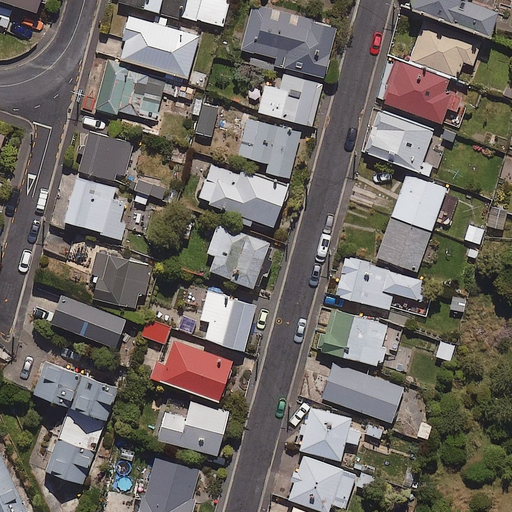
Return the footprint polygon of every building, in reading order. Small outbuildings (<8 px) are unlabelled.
[(37,0),(0,0),(32,12),(37,0)] [(134,0),(221,27),(228,0),(134,0)] [(337,27),(254,0),(239,45),(276,57),(274,62),(320,77),(337,27)] [(412,0),(410,7),(490,33),(498,9),(471,0),(412,0)] [(198,36),(128,14),(121,36),(125,38),(119,56),(185,77),(198,36)] [(480,39),(422,21),(409,61),(457,77),(462,60),(472,63),(480,39)] [(448,78),(397,59),(382,99),(457,128),(463,113),(455,109),(460,95),(444,89),(448,78)] [(106,61),(93,106),(116,113),(117,108),(154,119),(162,91),(178,96),(182,83),(106,61)] [(321,83),(283,72),(279,88),(265,84),(257,110),(309,125),(321,83)] [(217,106),(202,103),(195,132),(210,136),(217,106)] [(432,161),(422,158),(432,126),(378,108),(364,152),(429,172),(432,161)] [(300,131),(248,117),(238,153),(267,161),(264,170),(288,177),(300,131)] [(133,143),(89,130),(78,168),(113,178),(115,171),(124,174),(133,143)] [(270,226),(286,185),(241,168),(238,176),(211,166),(198,198),(270,226)] [(391,215),(431,229),(446,187),(406,173),(391,215)] [(115,187),(78,174),(63,217),(119,237),(124,223),(118,221),(125,203),(111,198),(115,187)] [(166,188),(136,178),(132,191),(136,193),(134,199),(149,204),(151,197),(162,200),(166,188)] [(431,229),(391,215),(377,256),(416,270),(431,229)] [(486,229),(467,223),(462,239),(480,245),(486,229)] [(262,274),(267,276),(271,259),(264,257),(269,240),(214,224),(206,253),(214,255),(208,273),(258,287),(262,274)] [(152,268),(98,251),(86,292),(133,306),(137,292),(144,294),(152,268)] [(421,279),(346,259),(337,294),(388,308),(393,291),(416,298),(421,279)] [(256,302),(208,288),(199,319),(208,321),(203,338),(243,349),(256,302)] [(123,319),(59,295),(49,322),(114,345),(123,319)] [(402,327),(327,307),(316,348),(382,365),(386,348),(396,350),(402,327)] [(170,326),(149,318),(143,335),(164,343),(170,326)] [(218,354),(173,338),(168,352),(158,349),(149,375),(217,400),(229,365),(216,360),(218,354)] [(115,386),(42,362),(31,394),(72,407),(62,435),(57,433),(45,470),(83,482),(115,386)] [(402,384),(332,363),(321,398),(391,419),(402,384)] [(228,411),(190,400),(186,416),(163,410),(155,437),(215,455),(228,411)] [(351,417),(311,406),(299,447),(338,459),(344,440),(356,444),(360,432),(348,428),(351,417)] [(0,511),(26,511),(0,453),(0,511)] [(199,471),(155,456),(136,511),(190,511),(195,499),(191,497),(199,471)] [(354,470),(300,456),(289,501),(328,511),(331,501),(345,505),(354,470)]
